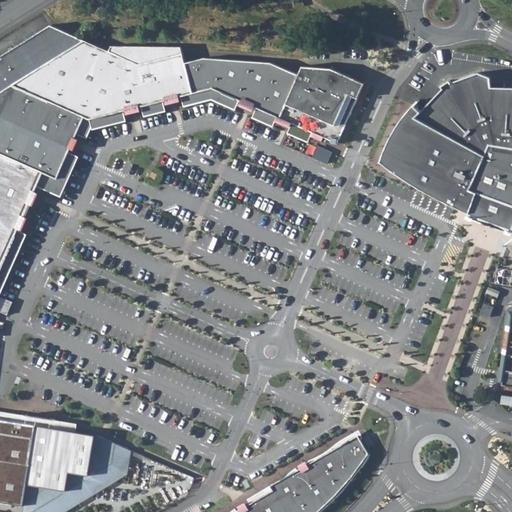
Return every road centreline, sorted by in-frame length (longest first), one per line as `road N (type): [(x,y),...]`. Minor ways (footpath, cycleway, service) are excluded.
road 1 (unclassified): [(430,30),(377,106),(344,180)]
road 2 (unclassified): [(274,337),(344,180)]
